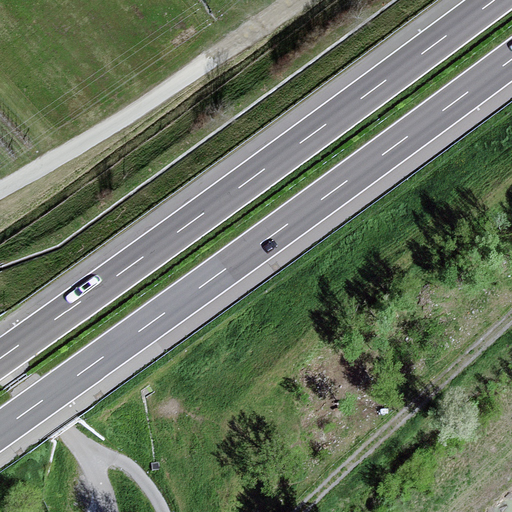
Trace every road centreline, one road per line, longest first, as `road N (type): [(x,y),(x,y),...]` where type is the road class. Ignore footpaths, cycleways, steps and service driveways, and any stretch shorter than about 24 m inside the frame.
road 1 (motorway): [(0,430),(511,60)]
road 2 (motorway): [(493,0),(0,357)]
road 3 (unclassified): [(0,189),(165,91),(295,0)]
road 4 (track): [(298,511),(511,315)]
road 5 (track): [(163,511),(133,470),(65,430)]
